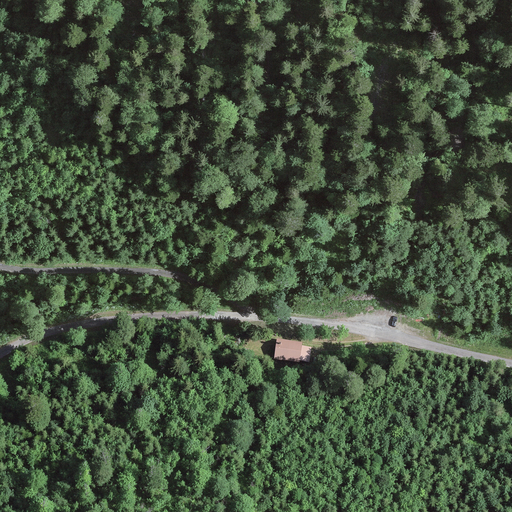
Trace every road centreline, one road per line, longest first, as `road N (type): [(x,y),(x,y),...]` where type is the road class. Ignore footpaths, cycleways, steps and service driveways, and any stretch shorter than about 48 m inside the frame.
road 1 (unclassified): [(265,318),(167,273),(0,265)]
road 2 (unclassified): [(0,353),(82,323),(265,318)]
road 3 (unclassified): [(265,318),(511,364)]
